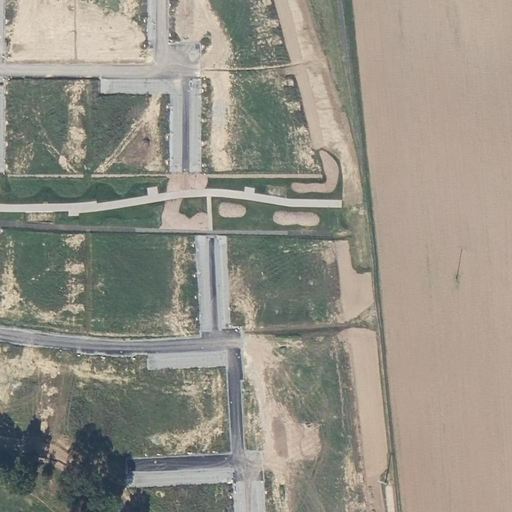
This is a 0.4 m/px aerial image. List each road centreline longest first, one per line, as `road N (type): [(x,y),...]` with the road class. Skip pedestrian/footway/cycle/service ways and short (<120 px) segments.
road 1 (residential): [(215,341),(117,345),(0,331)]
road 2 (residential): [(0,69),(159,69)]
road 3 (residential): [(235,463),(228,341),(215,341)]
road 4 (residential): [(185,171),(184,70),(159,69)]
